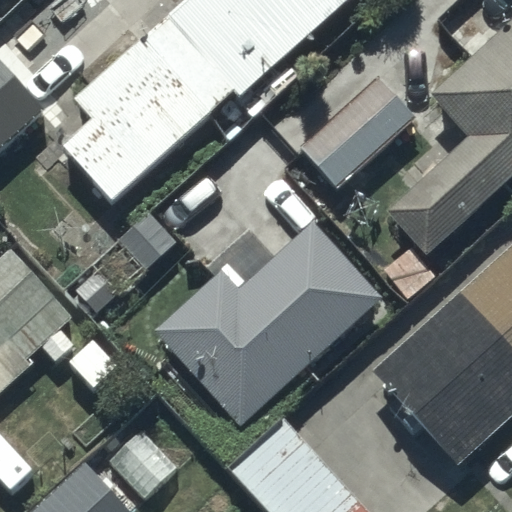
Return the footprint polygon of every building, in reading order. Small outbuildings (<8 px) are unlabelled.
[(0,0),(0,13),(14,0),(0,0)] [(128,0),(44,0),(0,40),(0,118),(130,1),(128,0)] [(371,0),(178,0),(175,3),(188,17),(72,123),(88,141),(62,165),(115,222),(234,113),(253,134),(302,88),(290,75),(371,0)] [(511,42),(430,118),(468,158),(386,233),(428,278),(511,200),(511,42)] [(415,136),(379,95),(301,164),(337,205),(415,136)] [(152,226),(119,254),(146,286),(179,257),(152,226)] [(219,294),(156,350),(242,446),(385,318),(316,242),(281,274),(253,243),(209,283),(219,294)] [(71,332),(13,267),(0,278),(0,407),(35,377),(29,369),(71,332)] [(511,268),(374,393),(458,485),(511,436),(511,268)] [(353,511),(284,437),(230,487),(253,511),(353,511)] [(115,511),(88,480),(50,511),(115,511)]
